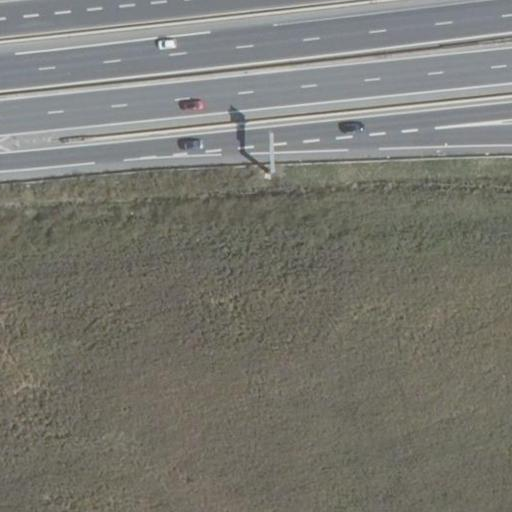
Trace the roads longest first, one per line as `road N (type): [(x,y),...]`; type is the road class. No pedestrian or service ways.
road 1 (trunk): [(511,14),(0,76)]
road 2 (trunk): [(0,121),(511,66)]
road 3 (trunk): [(0,162),(428,121)]
road 4 (trunk): [(175,0),(0,18)]
